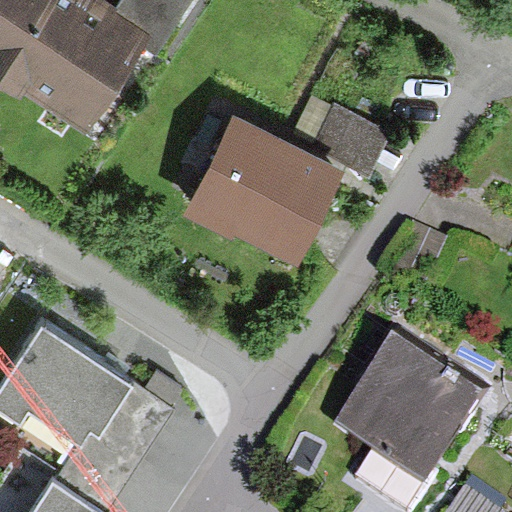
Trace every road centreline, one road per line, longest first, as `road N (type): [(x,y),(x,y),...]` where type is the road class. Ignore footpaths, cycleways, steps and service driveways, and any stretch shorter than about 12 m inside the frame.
road 1 (residential): [(497,49),(270,381)]
road 2 (residential): [(0,209),(270,381)]
road 3 (residential): [(270,381),(222,491),(245,511)]
